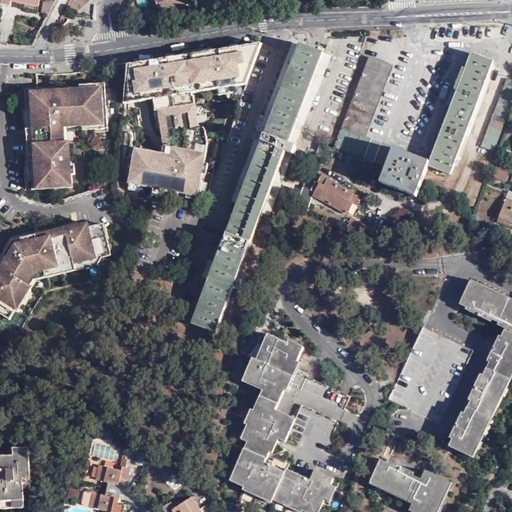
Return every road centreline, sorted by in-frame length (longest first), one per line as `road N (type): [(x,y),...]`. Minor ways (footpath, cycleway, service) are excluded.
road 1 (tertiary): [(115,47),(248,25),(511,11)]
road 2 (residential): [(462,266),(321,265),(293,283),(295,309),(371,389),(350,450)]
road 3 (unknown): [(287,22),(179,308)]
